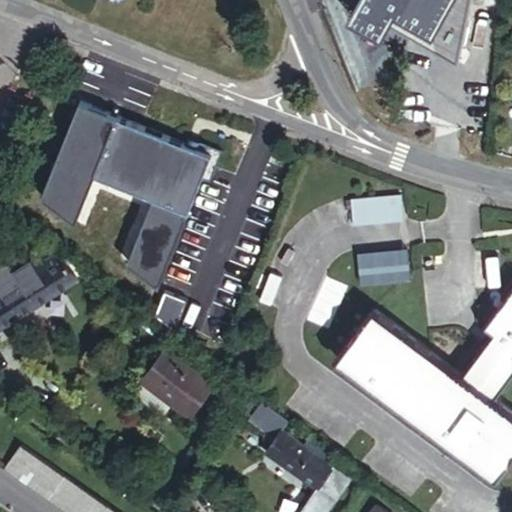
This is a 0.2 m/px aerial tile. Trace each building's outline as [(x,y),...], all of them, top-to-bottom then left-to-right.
[(176,148),(110,121),(87,180),(180,217),(195,182),(203,186),(206,176),(210,165),(214,154),(179,140),(176,148)] [(351,194),(351,219),(402,219),(402,193),(351,194)] [(0,322),(79,274),(69,257),(50,245),(32,256),(32,255),(26,259),(20,249),(0,260),(0,280),(5,288),(2,290),(2,291),(0,292),(0,322)] [(356,247),(357,278),(409,277),(409,246),(356,247)] [(511,281),(477,329),(486,335),(459,370),(461,372),(456,380),(366,313),(330,360),(490,478),(511,447),(511,421),(484,400),(488,392),(490,393),(511,363),(511,281)] [(161,342),(126,387),(160,411),(169,400),(182,410),(207,376),(161,342)] [(239,400),(228,416),(237,424),(249,407),(239,400)] [(264,402),(250,420),(275,440),(268,449),(337,500),(352,482),(325,462),(332,452),(319,442),(311,452),(282,430),(288,421),(264,402)] [(123,511),(24,442),(8,464),(75,511),(123,511)]
